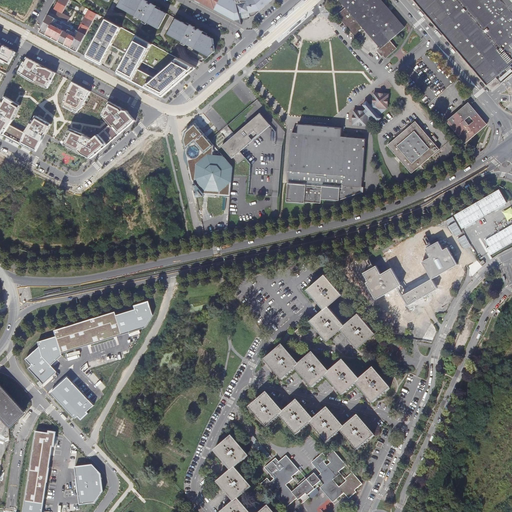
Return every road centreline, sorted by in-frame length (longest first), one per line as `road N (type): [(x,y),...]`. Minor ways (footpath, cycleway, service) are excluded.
road 1 (primary): [(489,155),(420,194),(343,221),(92,278),(2,275)]
road 2 (primary): [(169,274),(331,238),(419,207)]
road 3 (unclassified): [(396,511),(480,324),(511,288)]
road 4 (unclassified): [(511,254),(454,306),(416,421)]
road 5 (unclassified): [(86,447),(156,327),(169,274)]
road 6 (residential): [(155,114),(75,180),(0,141)]
road 7 (residential): [(416,421),(396,425),(385,415),(245,379)]
road 8 (primary): [(12,319),(36,302),(169,274)]
road 9 (unclassified): [(398,0),(497,115)]
road 10 (residential): [(25,44),(155,114)]
road 11 (residential): [(245,379),(194,480),(207,511)]
road 12 (residential): [(249,39),(155,114)]
road 13 (residential): [(340,345),(273,337),(245,379)]
